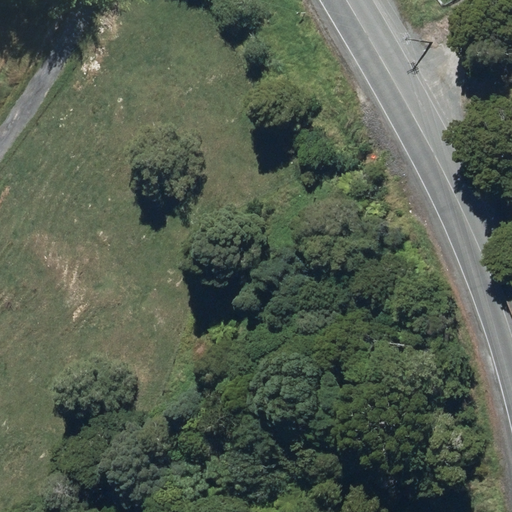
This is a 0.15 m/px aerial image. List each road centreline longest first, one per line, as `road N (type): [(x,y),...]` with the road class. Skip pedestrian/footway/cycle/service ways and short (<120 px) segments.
road 1 (unclassified): [(511,339),(479,245),(346,0)]
road 2 (unknown): [(64,0),(0,116)]
